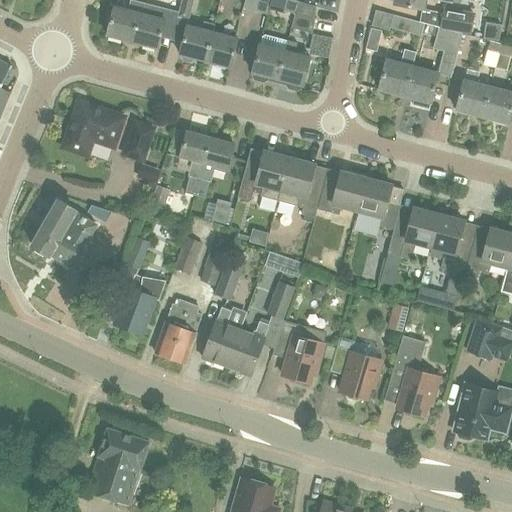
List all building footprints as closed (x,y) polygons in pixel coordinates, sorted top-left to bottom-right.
[(133,43),(140,14),(143,3),(131,0),(130,0),(128,11),(115,7),(107,36),(133,43)] [(194,0),(182,0),(178,18),(189,21),(194,0)] [(246,0),(244,9),(257,13),(260,0),(246,0)] [(269,16),(272,0),(260,0),(257,13),(269,16)] [(287,0),(284,12),(295,15),(299,2),(290,0),(287,0)] [(395,0),(395,5),(424,10),(426,0),(435,0),(453,3),(453,2),(461,3),(461,0),(395,0)] [(299,2),(295,15),(292,28),(313,34),(317,7),(299,2)] [(158,50),(165,21),(151,17),(154,6),(143,3),(140,14),(133,43),(158,50)] [(443,8),(442,14),(439,27),(471,34),(474,14),(443,8)] [(394,16),(390,29),(421,37),(425,24),(394,16)] [(194,59),(205,62),(213,33),(215,26),(204,23),(202,31),(187,27),(180,55),(183,56),(182,59),(184,63),(190,64),(193,62),(194,59)] [(435,48),(458,55),(463,34),(440,28),(435,48)] [(370,30),(368,40),(378,42),(380,32),(370,30)] [(231,68),(238,40),(213,33),(205,62),(231,68)] [(261,45),(260,45),(253,74),(254,74),(253,77),(255,81),(264,83),(267,81),(268,78),(278,80),(288,41),(267,35),(263,38),(261,45)] [(303,87),(311,59),(296,55),(299,43),(289,40),(288,41),(278,80),(287,83),(286,86),(288,90),(297,92),(301,90),(302,87),(303,87)] [(489,50),(486,64),(497,67),(501,53),(504,44),(492,41),(489,50)] [(511,56),(501,53),(497,67),(508,70),(511,56)] [(405,99),(414,65),(387,58),(378,92),(405,99)] [(0,90),(1,88),(13,66),(11,66),(0,60),(0,90)] [(429,111),(430,106),(431,106),(440,72),(414,65),(405,99),(414,102),(413,107),(429,111)] [(455,113),(483,120),(492,86),(464,79),(455,113)] [(511,91),(492,86),(483,120),(508,127),(511,113),(511,91)] [(0,119),(11,93),(1,88),(0,90),(0,119)] [(70,130),(64,148),(87,155),(92,140),(114,147),(123,118),(79,104),(72,123),(73,123),(71,130),(70,130)] [(143,161),(154,128),(135,122),(124,155),(143,161)] [(157,129),(152,155),(171,159),(177,133),(157,129)] [(180,158),(193,161),(189,173),(191,173),(185,194),(195,196),(210,138),(187,132),(180,158)] [(210,138),(195,196),(205,199),(210,179),(212,179),(214,171),(226,174),(227,171),(228,171),(235,145),(234,145),(232,139),(224,137),(220,141),(210,138)] [(265,187),(281,191),(290,160),(264,153),(260,168),(247,165),(238,198),(251,202),(254,193),(263,196),(265,187)] [(315,166),(290,160),(281,191),(297,196),(295,206),(303,208),(302,215),(315,219),(317,210),(324,185),(311,182),(315,166)] [(342,207),(358,212),(367,180),(341,173),(337,189),(324,185),(317,210),(339,216),(342,207)] [(392,187),(367,180),(358,212),(383,218),(381,227),(394,230),(401,206),(388,202),(392,187)] [(164,210),(171,191),(157,185),(150,204),(164,210)] [(396,186),(392,202),(404,205),(408,188),(396,186)] [(226,225),(232,203),(218,199),(212,221),(226,225)] [(97,226),(75,213),(76,212),(58,202),(33,246),(50,256),(51,254),(76,269),(90,244),(87,243),(97,226)] [(416,244),(431,248),(439,216),(401,206),(394,230),(388,255),(411,261),(416,244)] [(464,275),(474,242),(461,239),(465,223),(439,216),(431,248),(446,252),(441,269),(453,272),(464,275)] [(491,264),(508,268),(511,251),(511,235),(491,230),(487,245),(474,242),(464,275),(478,279),(480,272),(489,274),(491,264)] [(191,275),(203,243),(187,237),(175,268),(191,275)] [(127,266),(139,270),(149,243),(137,238),(127,266)] [(216,286),(228,251),(212,246),(200,281),(216,286)] [(508,268),(504,280),(501,292),(511,294),(511,251),(508,268)] [(277,271),(282,259),(272,255),(267,267),(277,271)] [(232,301),(243,269),(226,262),(214,295),(232,301)] [(453,272),(450,282),(461,285),(464,275),(453,272)] [(128,289),(115,326),(143,336),(156,300),(159,302),(166,282),(165,282),(144,279),(135,275),(130,289),(128,289)] [(279,281),(267,314),(283,320),(295,287),(279,281)] [(311,297),(317,299),(325,295),(326,289),(315,286),(311,297)] [(166,324),(156,354),(171,360),(190,304),(180,301),(178,307),(173,305),(167,324),(166,324)] [(190,304),(171,360),(186,365),(197,334),(196,334),(202,316),(197,314),(200,308),(190,304)] [(227,368),(240,331),(227,326),(232,312),(222,308),(203,358),(227,368)] [(492,361),(492,358),(506,362),(511,343),(511,341),(499,337),(502,329),(478,321),(468,352),(492,361)] [(240,331),(227,368),(251,377),(270,326),(260,322),(254,337),(240,331)] [(288,357),(283,376),(310,384),(314,372),(317,373),(325,345),(305,339),(307,329),(285,322),(275,350),(285,353),(288,357)] [(403,336),(390,383),(400,386),(403,390),(398,409),(425,417),(429,404),(432,405),(440,378),(418,372),(427,343),(403,336)] [(346,374),(340,393),(368,401),(371,388),(375,389),(383,361),(352,353),(355,342),(340,338),(332,366),(343,369),(346,374)] [(488,440),(491,430),(507,434),(511,413),(511,407),(497,404),(500,393),(466,385),(454,431),(458,432),(457,436),(459,439),(470,442),(473,440),(474,436),(488,440)] [(99,458),(88,493),(129,506),(140,471),(141,471),(150,443),(107,429),(98,458),(99,458)] [(235,510),(233,509),(232,511),(279,511),(280,510),(269,507),(274,488),(244,480),(235,510)] [(326,503),(323,511),(340,511),(341,508),(326,503)]
